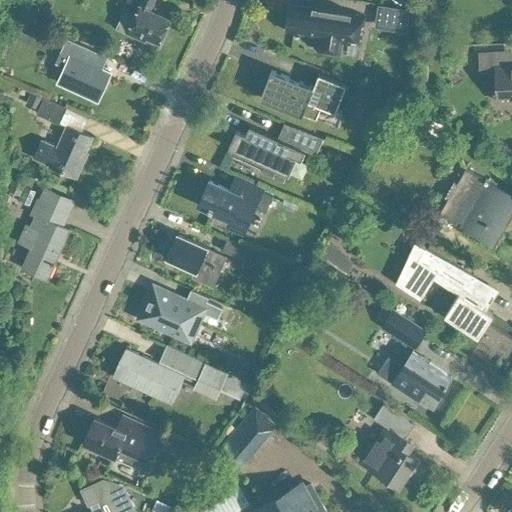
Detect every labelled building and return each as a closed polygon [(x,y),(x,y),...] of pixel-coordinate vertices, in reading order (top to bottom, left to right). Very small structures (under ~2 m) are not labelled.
[(170,18),(149,9),(153,0),(140,0),(135,12),(123,11),(116,26),(145,39),(146,36),(159,42),(170,18)] [(289,3),(285,29),(294,31),(294,33),(299,33),(299,32),(320,35),(317,49),(340,53),(342,38),(361,41),(365,15),(351,13),(351,11),(325,6),(324,10),(314,8),(314,7),(289,3)] [(412,10),(378,4),(375,20),(409,26),(412,10)] [(26,16),(19,31),(48,43),(55,28),(26,16)] [(60,50),(55,61),(64,65),(57,81),(98,99),(110,71),(103,68),(108,58),(65,39),(60,50)] [(511,59),(511,49),(478,51),(479,71),(495,70),(496,96),(497,96),(497,94),(511,93),(511,59)] [(271,69),(260,97),(311,117),(317,103),(335,110),(346,83),(318,72),(313,86),(271,69)] [(43,96),(30,91),(25,102),(38,107),(43,96)] [(59,122),(67,106),(44,95),(36,112),(59,122)] [(412,108),(401,131),(418,139),(429,116),(412,108)] [(325,138),(283,121),(277,137),(249,124),(245,133),(236,129),(228,146),(233,148),(231,153),(289,180),(289,178),(286,177),(296,156),(301,158),(307,146),(314,149),(320,137),(324,138),(325,138)] [(83,154),(91,135),(67,124),(57,147),(41,140),(34,156),(49,163),(49,164),(76,176),(85,155),(83,154)] [(511,211),(511,195),(486,180),(465,167),(457,181),(454,179),(445,195),(447,196),(439,210),(494,243),(511,211)] [(242,176),(235,191),(209,179),(198,203),(230,217),(227,225),(244,233),(255,207),(265,211),(273,194),(263,190),(264,186),(242,176)] [(74,198),(44,185),(39,197),(37,196),(29,213),(34,215),(30,224),(25,222),(17,240),(31,247),(23,266),(46,277),(69,228),(62,225),(74,198)] [(29,204),(35,191),(26,186),(19,200),(29,204)] [(213,285),(226,256),(206,247),(207,246),(178,233),(167,257),(194,269),(191,276),(213,285)] [(261,267),(266,255),(227,236),(221,248),(261,267)] [(342,248),(329,240),(319,255),(347,273),(353,259),(340,251),(342,248)] [(499,288),(414,241),(395,282),(420,296),(434,277),(458,292),(444,313),(478,335),(492,313),(485,309),(499,288)] [(187,296),(153,280),(136,317),(191,342),(204,312),(216,317),(221,306),(206,299),(207,296),(191,288),(187,296)] [(281,310),(270,305),(263,321),(274,326),(281,310)] [(380,325),(415,347),(425,331),(391,309),(380,325)] [(284,328),(303,340),(312,325),(294,313),(284,328)] [(247,379),(168,344),(160,362),(126,347),(113,375),(171,401),(183,374),(198,380),(195,386),(215,395),(219,386),(240,396),(241,394),(246,396),(250,386),(245,384),(247,379)] [(451,375),(411,350),(401,366),(387,356),(377,372),(415,395),(433,406),(440,395),(439,394),(451,375)] [(261,404),(270,389),(258,381),(248,395),(261,404)] [(409,473),(419,458),(408,450),(414,441),(406,435),(414,423),(384,403),(374,416),(385,424),(361,461),(398,485),(407,471),(409,473)] [(218,449),(240,467),(276,423),(254,405),(218,449)] [(133,452),(145,458),(158,431),(122,414),(116,427),(94,416),(83,441),(129,463),(133,452)] [(137,511),(124,483),(103,477),(79,487),(88,505),(97,500),(101,509),(94,511),(93,511),(90,511),(137,511)] [(327,511),(310,482),(257,511),(327,511)]
